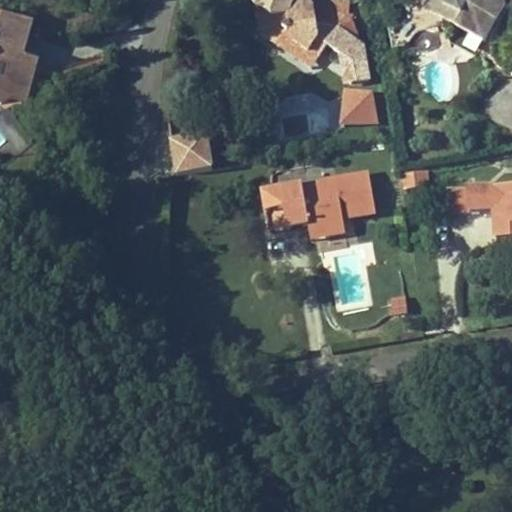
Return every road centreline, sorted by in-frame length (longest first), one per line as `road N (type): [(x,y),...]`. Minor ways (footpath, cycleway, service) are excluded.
road 1 (residential): [(158,0),(135,207),(141,290),(178,348),(233,380),(271,381)]
road 2 (residential): [(271,381),(511,343)]
road 3 (unclassified): [(338,511),(368,484),(412,462),(451,449),(511,452)]
